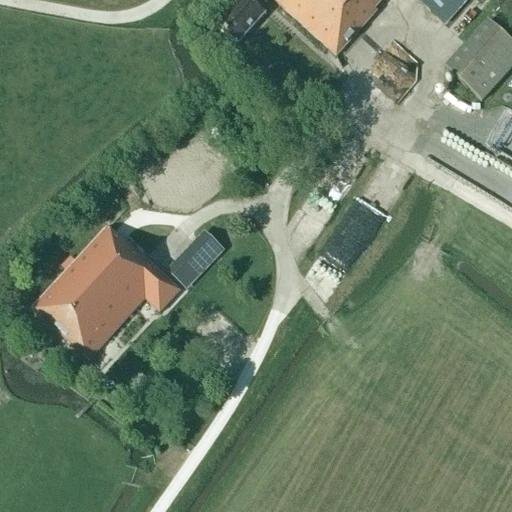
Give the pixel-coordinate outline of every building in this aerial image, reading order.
[(241,0),(216,28),(237,47),(265,16),(256,8),(263,0),(271,0),(336,58),(377,13),(375,12),(385,0),(414,0),(444,26),(467,0),(241,0)] [(481,103),(511,68),(511,46),(487,24),(445,70),(481,103)] [(290,143),(280,124),(269,130),(281,149),(290,143)] [(438,138),(495,171),(503,159),(446,126),(438,138)] [(167,282),(175,274),(182,266),(171,256),(155,272),(124,242),(122,245),(107,231),(75,265),(69,259),(60,268),(66,274),(32,312),(89,363),(145,302),(159,316),(179,294),(167,282)] [(221,250),(205,234),(182,259),(198,274),(221,250)] [(326,241),(304,274),(333,293),(355,259),(326,241)]
